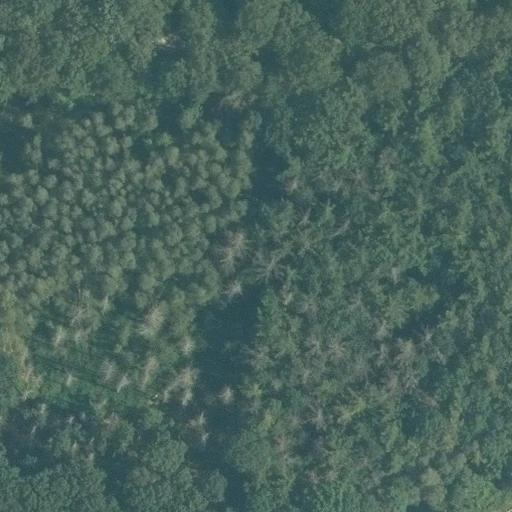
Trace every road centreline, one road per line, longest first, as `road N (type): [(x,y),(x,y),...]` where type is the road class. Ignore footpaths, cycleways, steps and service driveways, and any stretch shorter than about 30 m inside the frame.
road 1 (unknown): [(511,28),(0,15)]
road 2 (unclassified): [(511,50),(0,39)]
